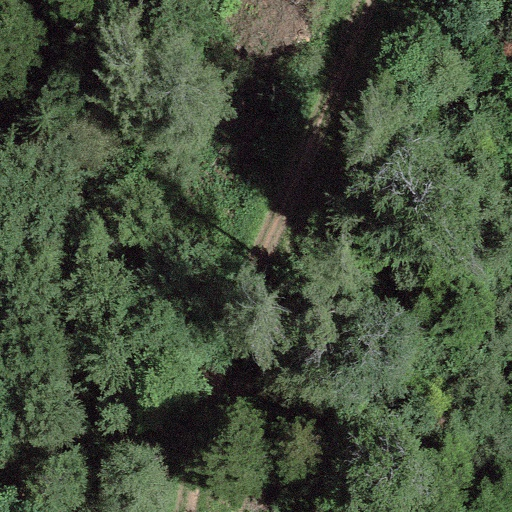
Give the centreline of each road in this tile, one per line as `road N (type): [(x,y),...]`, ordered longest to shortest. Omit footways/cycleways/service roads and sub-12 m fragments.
road 1 (track): [(187,381),(316,146),(376,0)]
road 2 (track): [(187,381),(159,511)]
